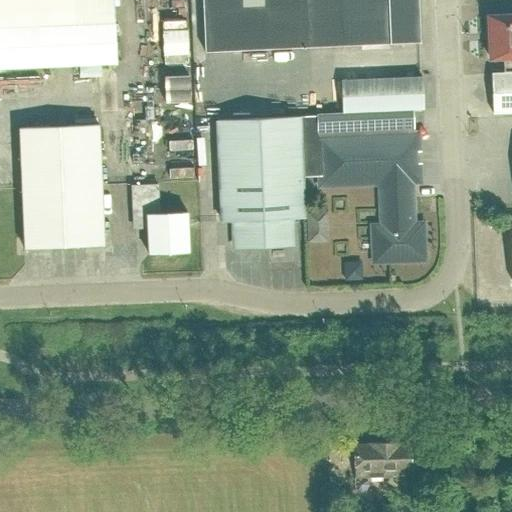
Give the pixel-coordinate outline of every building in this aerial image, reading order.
[(113,0),(0,0),(0,67),(116,62),(113,0)] [(343,41),(419,37),(417,0),(202,0),(205,52),(343,45),(343,41)] [(511,14),(488,16),(489,59),(502,58),(503,72),(491,73),(493,113),(511,112),(511,14)] [(169,63),(193,62),(191,15),(167,16),(169,63)] [(79,66),(80,77),(101,76),(101,65),(79,66)] [(168,116),(198,115),(197,71),(166,72),(168,116)] [(341,81),(342,113),(413,109),(423,109),(421,77),(341,81)] [(301,177),(319,176),(320,186),(380,183),(382,226),(373,227),(375,260),(389,260),(389,256),(421,254),(420,245),(422,245),(422,231),(413,231),(411,182),(420,181),(418,133),(414,133),(413,109),(342,113),(316,114),(316,116),(217,120),(222,222),(234,221),(235,241),(292,238),(291,219),(303,218),(301,177)] [(24,249),(104,245),(98,124),(19,127),(24,249)] [(168,146),(168,126),(157,126),(157,146),(168,146)] [(329,241),(328,210),(306,210),(307,242),(329,241)] [(187,212),(147,213),(148,256),(189,255),(187,212)] [(355,478),(428,475),(427,443),(401,443),(401,441),(368,442),(368,444),(354,445),(355,478)]
